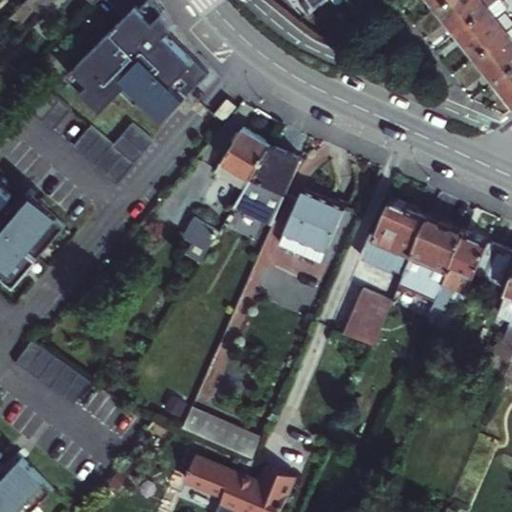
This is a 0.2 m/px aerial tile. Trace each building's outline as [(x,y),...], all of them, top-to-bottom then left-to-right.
[(154,0),(104,0),(114,22),(72,66),(88,81),(80,88),(101,108),(121,87),(126,81),(140,94),(162,116),(206,71),(164,31),(170,23),(154,0)] [(441,0),(433,7),(453,33),(494,0),(441,0)] [(500,0),(494,0),(453,33),(472,57),(503,33),(491,18),(506,6),(500,0)] [(511,25),(503,33),(472,57),(490,81),(511,63),(511,25)] [(510,107),(511,105),(511,63),(490,81),(510,107)] [(126,81),(121,87),(135,100),(140,94),(126,81)] [(49,92),(31,113),(53,131),(71,110),(49,92)] [(229,99),(216,114),(225,121),(237,106),(229,99)] [(249,185),(259,168),(275,136),(250,121),(220,168),(249,185)] [(91,126),(73,148),(118,184),(153,141),(132,123),(114,145),(91,126)] [(275,136),(259,168),(249,185),(235,209),(273,226),(291,185),(306,151),(275,136)] [(326,255),(332,242),(351,201),(309,183),(291,224),(284,238),(326,255)] [(0,273),(17,288),(67,227),(57,219),(60,215),(30,190),(15,208),(8,202),(12,198),(0,187),(0,273)] [(397,266),(407,270),(435,212),(398,195),(381,231),(379,230),(367,256),(395,268),(397,266)] [(439,296),(471,228),(435,212),(407,270),(403,279),(439,296)] [(189,232),(213,246),(223,228),(200,214),(189,232)] [(495,239),(471,228),(439,296),(436,303),(460,313),(483,264),(495,239)] [(511,246),(495,239),(483,264),(509,277),(511,269),(511,246)] [(511,269),(509,277),(511,278),(511,286),(504,304),(511,307),(511,319),(504,337),(496,333),(490,347),(511,356),(511,269)] [(396,293),(368,280),(348,322),(376,336),(396,293)] [(95,380),(32,344),(19,368),(81,404),(95,380)] [(263,433),(194,404),(185,423),(201,429),(255,452),(263,433)] [(259,473),(194,445),(183,470),(221,488),(219,493),(261,511),(275,511),(295,470),(266,457),(259,473)] [(0,451),(0,511),(43,511),(63,489),(23,455),(12,469),(5,464),(9,459),(0,451)]
